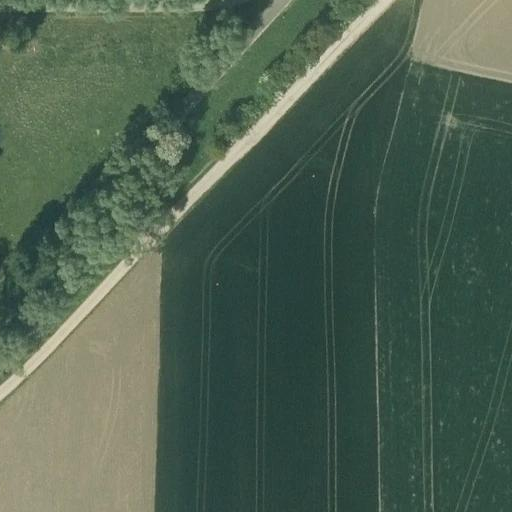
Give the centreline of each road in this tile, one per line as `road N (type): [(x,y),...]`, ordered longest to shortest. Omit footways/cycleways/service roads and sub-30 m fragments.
road 1 (unclassified): [(0,388),(144,241),(177,117),(275,0)]
road 2 (track): [(384,0),(144,241)]
